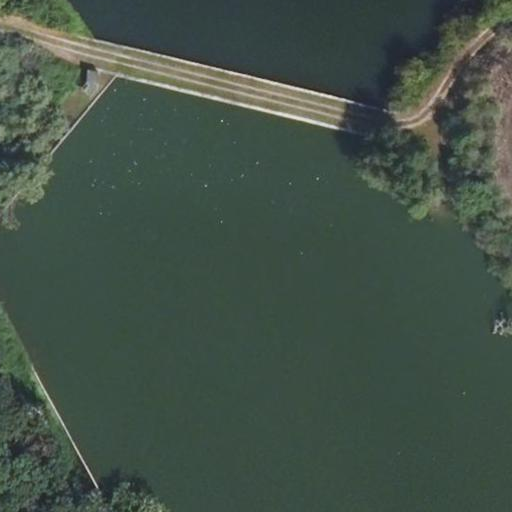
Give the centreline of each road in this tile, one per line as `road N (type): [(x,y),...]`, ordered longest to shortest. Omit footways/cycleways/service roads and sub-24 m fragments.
road 1 (track): [(0,35),(377,129)]
road 2 (track): [(511,22),(472,55),(437,114),(377,129)]
